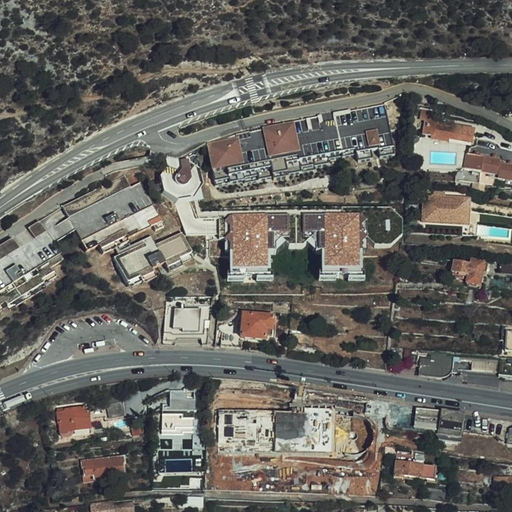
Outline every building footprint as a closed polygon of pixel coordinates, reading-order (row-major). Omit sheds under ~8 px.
[(239,166),(212,170),(214,181),(227,179),(227,183),(243,180),(255,178),(255,182),(271,180),(286,177),(299,175),(299,171),(313,169),(340,165),(340,160),(357,158),(358,166),(369,164),(366,145),(374,143),(378,163),(395,161),(386,106),(347,112),(349,126),(337,127),(335,115),(318,118),(321,131),(308,134),(306,121),(291,124),(291,127),(234,136),(235,141),(239,166)] [(349,126),(347,112),(335,115),(337,127),(349,126)] [(436,114),(422,112),(421,121),(427,122),(425,138),(469,145),(472,131),(439,125),(438,123),(435,123),(436,114)] [(321,131),(318,118),(306,121),(308,134),(321,131)] [(209,145),(209,148),(212,170),(239,166),(235,141),(218,144),(209,145)] [(498,161),(467,156),(464,156),(462,173),(496,178),(498,165),(498,161)] [(511,167),(498,165),(496,178),(496,181),(511,183),(511,167)] [(153,226),(161,222),(141,185),(130,191),(124,180),(73,207),(46,222),(0,249),(0,304),(3,303),(6,308),(6,309),(41,286),(40,286),(38,281),(52,272),(50,269),(63,261),(60,256),(55,247),(75,236),(80,245),(86,256),(99,250),(102,256),(116,249),(130,242),(128,239),(153,226)] [(186,181),(163,182),(163,190),(169,190),(170,200),(179,199),(179,194),(187,194),(186,181)] [(464,198),(436,196),(436,199),(425,198),(423,219),(444,221),(443,223),(462,225),(464,198)] [(289,237),(289,215),(227,216),(229,274),(271,273),(270,253),(275,253),(275,238),(289,237)] [(321,277),(364,276),(363,215),(304,217),(304,234),(320,234),(321,277)] [(164,227),(161,222),(153,226),(156,232),(164,227)] [(185,233),(152,247),(148,248),(146,243),(119,254),(131,282),(144,276),(158,270),(156,266),(169,261),(171,265),(185,259),(184,257),(193,253),(185,233)] [(60,256),(80,245),(75,236),(55,247),(60,256)] [(131,245),(130,242),(116,249),(118,255),(119,254),(146,243),(148,248),(152,247),(148,238),(131,245)] [(188,265),(185,259),(171,265),(173,271),(188,265)] [(467,277),(467,282),(466,286),(479,288),(482,273),(488,274),(490,264),(471,260),(470,266),(454,263),(452,274),(467,277)] [(511,261),(500,260),(499,274),(511,275),(511,261)] [(144,276),(147,281),(147,284),(161,278),(158,270),(144,276)] [(54,277),(52,272),(38,281),(40,286),(54,277)] [(144,276),(131,282),(133,287),(147,281),(144,276)] [(44,292),(41,286),(6,309),(10,314),(44,292)] [(305,306),(274,305),(273,312),(291,314),(292,309),(305,310),(305,306)] [(200,311),(176,311),(174,334),(199,334),(200,311)] [(223,333),(221,348),(231,349),(241,350),(242,340),(266,343),(266,338),(267,331),(273,332),(273,318),(244,315),(242,335),(223,333)] [(328,318),(312,317),(311,326),(328,328),(328,318)] [(399,348),(397,364),(409,366),(412,349),(399,348)] [(412,349),(409,366),(417,367),(419,350),(412,349)] [(422,353),(420,365),(439,368),(457,370),(459,358),(422,353)] [(499,375),(511,376),(511,364),(500,363),(499,375)] [(420,365),(419,367),(419,375),(419,377),(440,379),(444,378),(447,377),(450,375),(451,372),(457,373),(457,370),(439,368),(420,365)] [(339,435),(342,401),(343,396),(271,385),(222,380),(219,404),(216,428),(310,438),(311,432),(332,434),(339,435)] [(122,396),(106,398),(110,418),(125,416),(122,396)] [(170,409),(162,410),(162,423),(171,423),(171,424),(185,424),(185,423),(192,424),(194,422),(194,412),(196,412),(196,401),(187,400),(187,397),(170,397),(170,402),(170,409)] [(86,418),(85,414),(84,407),(65,410),(65,411),(57,413),(60,435),(64,438),(69,437),(72,433),(91,429),(89,418),(86,418)] [(386,414),(385,427),(391,431),(414,434),(436,437),(435,442),(461,446),(463,430),(473,432),(472,434),(477,434),(477,432),(485,433),(487,434),(487,436),(492,436),(492,435),(501,436),(501,439),(507,446),(511,446),(511,424),(398,408),(386,414)] [(352,414),(351,436),(366,437),(368,416),(352,414)] [(130,419),(125,420),(125,422),(129,422),(130,430),(132,437),(139,436),(138,417),(137,418),(135,418),(132,418),(130,418),(130,419)] [(311,432),(310,438),(350,443),(351,436),(339,435),(332,434),(311,432)] [(436,437),(414,434),(413,439),(435,442),(436,437)] [(383,447),(382,454),(394,455),(395,449),(383,447)] [(219,462),(218,477),(231,477),(232,476),(260,476),(260,452),(227,452),(227,462),(219,462)] [(361,456),(331,455),(331,478),(361,478),(361,456)] [(412,465),(423,466),(424,456),(414,455),(412,465)] [(124,458),(81,462),(82,469),(84,469),(85,482),(125,478),(123,465),(125,465),(124,458)] [(436,468),(423,466),(412,465),(396,463),(394,476),(434,482),(436,468)] [(511,478),(493,478),(492,494),(502,495),(506,491),(506,489),(511,489),(511,478)] [(430,489),(427,502),(437,502),(446,503),(447,491),(430,489)] [(114,502),(91,504),(91,511),(122,511),(121,503),(114,504),(114,502)]
